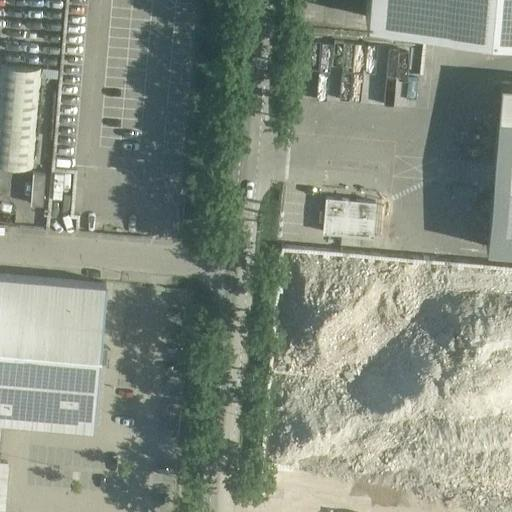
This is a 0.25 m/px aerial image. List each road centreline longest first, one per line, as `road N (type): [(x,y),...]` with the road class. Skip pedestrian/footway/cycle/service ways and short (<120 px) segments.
road 1 (unclassified): [(242,261),(264,0)]
road 2 (unclassified): [(220,511),(242,261)]
road 3 (unclassified): [(242,261),(0,242)]
